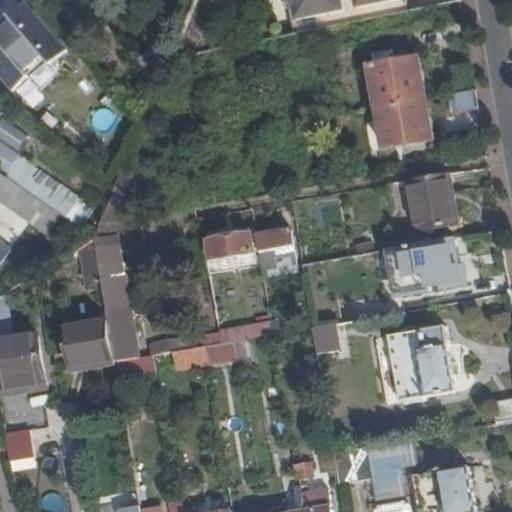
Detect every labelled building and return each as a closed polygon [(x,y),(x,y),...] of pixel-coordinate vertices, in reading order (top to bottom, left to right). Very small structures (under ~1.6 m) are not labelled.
[(315,18),(365,8),(364,0),(376,0),(377,6),(404,1),(404,0),(308,0),(312,5),(315,18)] [(0,34),(0,80),(12,95),(28,81),(27,79),(23,74),(41,60),(44,63),(50,69),(67,54),(24,5),(8,20),(11,24),(0,34)] [(8,20),(0,26),(0,34),(11,24),(8,20)] [(159,93),(168,72),(152,52),(137,63),(159,93)] [(372,71),(378,108),(429,99),(422,63),(411,64),(410,56),(394,59),(395,67),(372,71)] [(23,74),(27,79),(44,63),(41,60),(23,74)] [(123,103),(144,128),(150,114),(133,94),(123,103)] [(480,111),(477,94),(450,98),(453,116),(480,111)] [(429,99),(378,108),(385,153),(410,148),(411,155),(427,152),(426,145),(436,144),(429,99)] [(123,124),(107,107),(89,123),(105,140),(123,124)] [(0,170),(75,218),(87,200),(18,156),(30,137),(3,120),(0,124),(0,170)] [(0,177),(0,198),(49,233),(60,219),(0,177)] [(452,178),(410,186),(420,239),(462,231),(452,178)] [(259,241),(264,271),(298,265),(293,234),(259,241)] [(0,239),(0,269),(15,253),(0,239)] [(216,265),(255,258),(251,239),(212,245),(216,265)] [(377,258),(381,278),(389,276),(391,286),(388,286),(390,302),(424,296),(423,293),(435,291),(436,294),(470,289),(466,269),(460,270),(459,262),(461,262),(458,244),(377,258)] [(117,248),(95,252),(108,322),(114,361),(115,366),(138,361),(117,248)] [(358,259),(376,257),(376,249),(357,251),(358,259)] [(336,308),(363,303),(356,262),(330,267),(336,308)] [(304,271),(314,331),(331,329),(339,327),(336,308),(330,267),(304,271)] [(0,341),(12,339),(5,296),(0,299),(0,341)] [(114,361),(108,322),(61,330),(67,369),(114,361)] [(452,347),(448,328),(390,337),(400,403),(404,402),(405,405),(426,402),(426,398),(458,393),(449,350),(452,347)] [(331,329),(314,331),(318,354),(334,352),(331,329)] [(12,339),(0,341),(0,390),(44,382),(37,335),(12,339)] [(251,342),(224,347),(203,350),(206,363),(236,358),(240,379),(252,377),(248,354),(253,353),(251,342)] [(203,350),(175,355),(177,372),(206,366),(206,363),(203,350)] [(44,382),(0,390),(0,398),(45,390),(44,382)] [(511,401),(501,404),(505,425),(511,423),(511,401)] [(7,435),(12,463),(36,459),(31,431),(7,435)] [(297,480),(312,478),(310,463),(307,463),(305,449),(277,454),(279,469),(296,467),(297,480)] [(368,449),(336,454),(341,483),(372,478),(368,449)] [(372,453),(376,501),(406,499),(404,465),(416,463),(415,449),(372,453)] [(416,477),(423,511),(480,511),(477,496),(476,485),(472,467),(416,477)] [(304,511),(301,511),(333,511),(330,490),(302,494),(304,511)] [(232,511),(230,499),(183,508),(183,511),(232,511)] [(377,511),(412,511),(411,499),(376,504),(377,511)]
